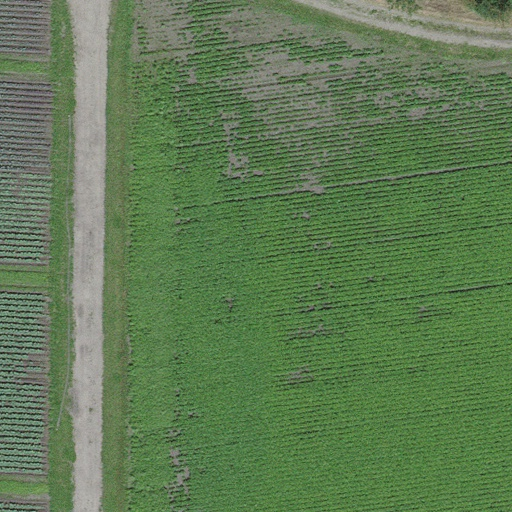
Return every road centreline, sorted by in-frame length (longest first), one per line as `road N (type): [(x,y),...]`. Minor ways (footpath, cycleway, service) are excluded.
road 1 (track): [(86,0),(86,511)]
road 2 (track): [(511,31),(352,20),(274,0)]
